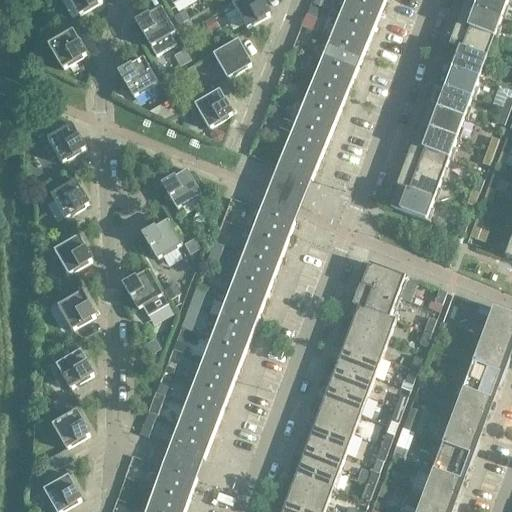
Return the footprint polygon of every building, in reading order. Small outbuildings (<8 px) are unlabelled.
[(102,0),(68,0),(79,18),(104,3),(102,0)] [(241,0),(232,5),(232,6),(247,31),(272,16),(262,0),(241,0)] [(326,0),(316,0),(314,5),(324,9),(327,2),(328,0),(326,0)] [(356,0),(346,0),(340,18),(373,32),(382,11),(356,0)] [(356,0),(382,11),(386,0),(356,0)] [(511,0),(468,0),(466,7),(506,21),(511,3),(511,0)] [(313,7),(309,18),(318,22),(322,11),(313,7)] [(466,7),(459,27),(498,41),(506,21),(466,7)] [(162,9),(137,24),(151,49),(154,54),(173,43),(170,38),(176,34),(162,9)] [(185,12),(173,19),(178,27),(190,20),(185,12)] [(216,17),(204,24),(211,36),(223,29),(228,26),(220,14),(216,17)] [(340,18),(331,40),(365,53),(373,32),(340,18)] [(459,27),(451,47),(490,62),(498,41),(459,27)] [(63,71),(88,57),(74,31),(48,46),(63,71)] [(331,40),(322,61),(356,75),(365,53),(331,40)] [(239,41),(213,56),(228,81),(253,66),(239,41)] [(451,47),(444,67),(483,82),(490,62),(451,47)] [(186,51),(176,57),(182,67),(192,61),(186,51)] [(144,60),(119,74),(134,99),(159,85),(144,60)] [(322,61),(313,82),(347,96),(356,75),(322,61)] [(444,67),(436,88),(475,102),(483,82),(444,67)] [(193,68),(183,73),(189,83),(199,78),(193,68)] [(313,82),(304,104),(338,117),(347,96),(313,82)] [(436,88),(429,108),(468,123),(475,102),(436,88)] [(220,91),(195,105),(209,131),(234,116),(220,91)] [(511,107),(511,101),(507,99),(502,112),(509,115),(511,107)] [(167,103),(149,114),(165,122),(175,117),(167,103)] [(304,104),(296,125),(330,139),(338,117),(304,104)] [(269,114),(276,116),(279,109),(272,106),(269,114)] [(429,108),(421,128),(460,143),(468,123),(429,108)] [(509,115),(502,112),(497,125),(504,128),(509,115)] [(285,120),(281,130),(292,134),(296,125),(285,120)] [(49,130),(53,137),(48,140),(62,165),(87,151),(73,125),(67,129),(63,122),(49,130)] [(292,134),(287,146),(321,160),(330,139),(296,125),(292,134)] [(421,128),(414,148),(453,163),(460,143),(421,128)] [(224,136),(215,132),(211,141),(220,146),(224,136)] [(499,142),(492,139),(487,152),(494,155),(499,142)] [(511,148),(511,144),(506,142),(501,155),(508,158),(511,148)] [(287,146),(278,168),(312,181),(321,160),(287,146)] [(414,148),(406,169),(445,183),(453,163),(414,148)] [(494,155),(487,152),(482,165),(489,168),(494,155)] [(508,158),(501,155),(496,169),(503,171),(508,158)] [(312,181),(278,168),(268,193),(261,211),(295,224),(300,209),(312,181)] [(406,169),(399,189),(438,203),(445,183),(406,169)] [(163,186),(163,187),(177,211),(202,197),(188,172),(163,186)] [(500,180),(493,177),(488,190),(496,193),(500,180)] [(484,183),(477,180),(472,193),(479,196),(484,183)] [(51,196),(63,217),(66,221),(91,206),(76,181),(51,196)] [(322,208),(344,213),(349,193),(327,188),(322,208)] [(399,189),(391,210),(430,224),(438,203),(399,189)] [(496,193),(488,190),(483,203),(491,206),(496,193)] [(474,209),(479,196),(472,193),(467,207),(474,209)] [(261,211),(253,233),(287,246),(295,224),(261,211)] [(487,215),(480,212),(475,226),(482,228),(487,215)] [(461,221),(456,233),(464,236),(469,223),(461,221)] [(143,236),(157,261),(183,247),(168,222),(143,236)] [(483,229),(475,226),(470,239),(478,242),(483,229)] [(227,246),(231,233),(221,229),(216,242),(227,246)] [(253,233),(244,254),(279,267),(287,246),(253,233)] [(452,234),(450,240),(461,245),(463,238),(452,234)] [(54,251),(63,267),(69,277),(94,262),(80,237),(54,251)] [(195,240),(185,246),(190,256),(200,250),(195,240)] [(234,250),(231,258),(241,262),(244,254),(234,250)] [(241,262),(236,276),(270,289),(279,267),(244,254),(241,262)] [(370,266),(363,285),(398,299),(406,279),(409,280),(381,269),(381,270),(370,266)] [(124,286),(124,287),(138,311),(144,308),(148,316),(168,304),(163,297),(149,272),(124,286)] [(236,276),(228,297),(262,310),(270,289),(236,276)] [(363,285),(354,310),(358,311),(359,308),(366,310),(365,312),(390,320),(398,299),(363,285)] [(182,296),(176,286),(166,292),(171,302),(182,296)] [(58,307),(63,316),(72,332),(98,318),(83,293),(77,296),(74,289),(60,297),(63,304),(58,307)] [(440,291),(435,304),(442,307),(447,294),(440,291)] [(228,297),(219,319),(254,332),(262,310),(228,297)] [(195,298),(192,307),(202,311),(206,302),(195,298)] [(212,314),(203,311),(202,311),(192,307),(189,315),(184,327),(205,335),(212,314)] [(358,311),(351,328),(389,342),(396,322),(390,320),(365,312),(366,310),(359,308),(358,311)] [(448,309),(443,322),(449,324),(454,311),(448,309)] [(511,316),(494,309),(463,392),(491,403),(496,404),(511,359),(511,316)] [(219,319),(211,340),(245,354),(254,332),(219,319)] [(424,333),(431,336),(436,323),(429,320),(424,333)] [(443,322),(440,331),(449,334),(452,325),(449,324),(443,322)] [(351,328),(344,347),(381,361),(389,342),(351,328)] [(419,346),(426,348),(431,336),(424,333),(419,346)] [(208,349),(203,362),(237,375),(245,354),(211,340),(202,337),(199,345),(208,349)] [(155,341),(145,346),(151,356),(161,350),(155,341)] [(184,354),(187,346),(178,343),(175,351),(184,354)] [(56,366),(63,378),(71,391),(96,376),(81,351),(77,344),(52,358),(56,366)] [(344,347),(337,366),(374,380),(381,361),(344,347)] [(434,349),(430,360),(441,364),(445,353),(434,349)] [(410,370),(417,373),(422,360),(415,357),(410,370)] [(203,362),(195,384),(229,397),(237,375),(203,362)] [(170,363),(166,373),(173,375),(177,366),(170,363)] [(337,366),(330,386),(367,399),(374,380),(337,366)] [(405,383),(413,386),(417,373),(410,370),(405,383)] [(422,378),(418,388),(426,391),(430,381),(422,378)] [(195,384),(186,405),(221,418),(229,397),(195,384)] [(157,394),(164,397),(168,389),(160,385),(157,394)] [(330,386),(323,405),(360,418),(367,399),(330,386)] [(463,392),(433,473),(465,485),(496,404),(491,403),(463,392)] [(77,402),(72,393),(65,398),(70,406),(73,404),(77,402)] [(156,396),(149,417),(157,420),(165,399),(156,396)] [(395,409),(403,412),(408,399),(400,397),(395,409)] [(184,411),(178,427),(212,440),(221,418),(186,405),(179,403),(177,408),(184,411)] [(323,405),(316,424),(352,438),(360,418),(323,405)] [(391,422),(398,425),(403,412),(395,409),(391,422)] [(52,426),(63,445),(67,451),(92,437),(77,412),(52,426)] [(44,420),(44,419),(40,413),(36,416),(35,425),(43,420),(44,420)] [(150,440),(157,420),(149,417),(142,437),(150,440)] [(407,419),(403,430),(404,430),(412,433),(416,423),(407,419)] [(175,433),(170,448),(204,461),(212,440),(178,427),(171,424),(169,431),(175,433)] [(316,424),(309,443),(345,457),(352,438),(316,424)] [(404,430),(400,440),(409,443),(412,433),(404,430)] [(381,448),(389,450),(393,438),(386,435),(381,448)] [(309,443),(302,462),(338,476),(345,457),(309,443)] [(415,452),(403,447),(400,457),(411,461),(415,452)] [(204,461),(170,448),(167,460),(163,468),(197,480),(200,471),(204,461)] [(376,461),(384,463),(389,450),(381,448),(376,461)] [(68,465),(73,462),(67,451),(48,462),(46,477),(63,468),(68,465)] [(302,462),(294,482),(331,495),(338,476),(302,462)] [(163,468),(155,489),(189,502),(197,480),(163,468)] [(44,491),(55,511),(65,511),(83,502),(69,477),(63,480),(59,472),(46,479),(50,487),(44,491)] [(367,486),(374,489),(379,476),(372,473),(371,475),(367,486)] [(433,473),(418,511),(455,511),(465,485),(433,473)] [(294,482),(287,501),(317,511),(324,511),(331,495),(294,482)] [(383,484),(379,496),(389,500),(393,488),(383,484)] [(362,499),(370,502),(374,489),(367,486),(362,499)] [(185,511),(189,502),(155,489),(147,511),(149,511),(185,511)] [(317,511),(287,501),(283,511),(317,511)]
